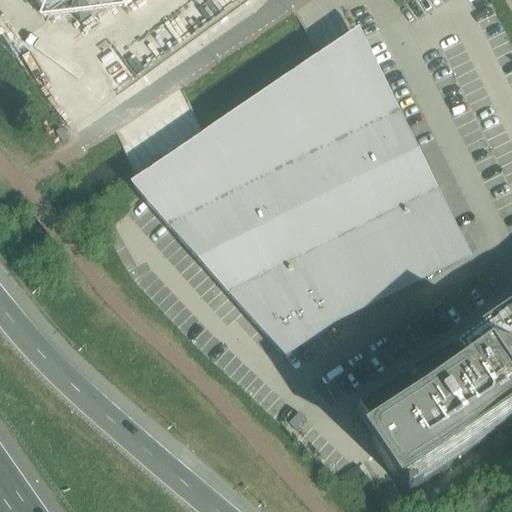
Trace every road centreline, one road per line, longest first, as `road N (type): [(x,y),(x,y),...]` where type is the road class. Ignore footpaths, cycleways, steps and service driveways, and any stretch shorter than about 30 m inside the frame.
road 1 (motorway): [(218,511),(47,361),(0,306)]
road 2 (residential): [(85,138),(284,0)]
